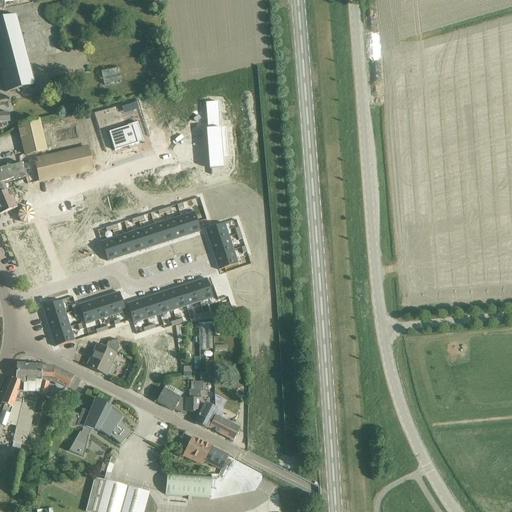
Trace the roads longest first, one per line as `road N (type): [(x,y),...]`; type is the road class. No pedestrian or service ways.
road 1 (tertiary): [(455,511),(400,405),(381,329),(353,0)]
road 2 (secondary): [(297,0),(335,511)]
road 3 (residential): [(13,343),(244,455)]
road 4 (residential): [(191,151),(69,188),(38,213)]
road 5 (residential): [(209,266),(133,289),(114,270),(63,285)]
road 6 (unknown): [(381,329),(511,313)]
